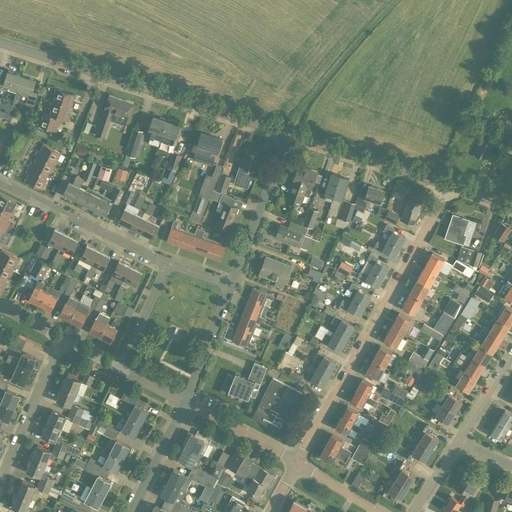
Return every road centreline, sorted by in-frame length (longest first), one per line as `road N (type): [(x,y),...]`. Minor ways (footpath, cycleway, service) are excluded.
road 1 (residential): [(298,461),(449,185)]
road 2 (tertiary): [(289,134),(0,43)]
road 3 (residential): [(168,265),(0,182)]
road 4 (tertiary): [(449,185),(289,134)]
road 5 (residential): [(230,285),(289,134)]
road 6 (residential): [(0,481),(61,338)]
road 7 (residential): [(298,461),(184,403)]
road 8 (residential): [(184,403),(230,285)]
road 9 (residential): [(131,511),(184,403)]
